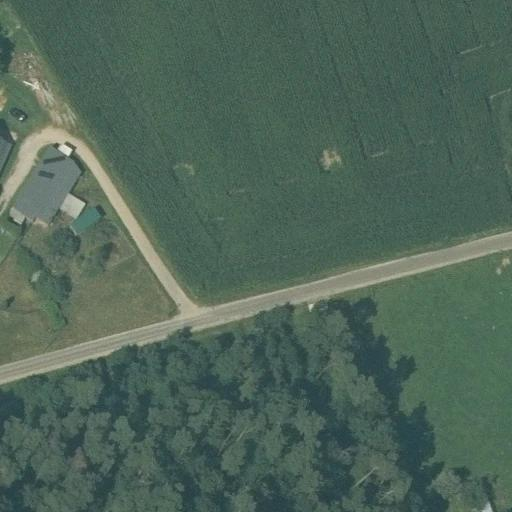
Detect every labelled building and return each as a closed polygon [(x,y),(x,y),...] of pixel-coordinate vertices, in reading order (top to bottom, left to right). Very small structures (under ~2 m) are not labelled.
[(0,137),(6,141),(10,133),(0,127),(0,137)] [(0,142),(0,170),(10,148),(0,142)] [(47,152),(9,217),(40,236),(79,171),(47,152)] [(96,209),(71,228),(79,238),(104,219),(96,209)] [(473,511),(491,511),(486,491),(469,496),(473,511)]
